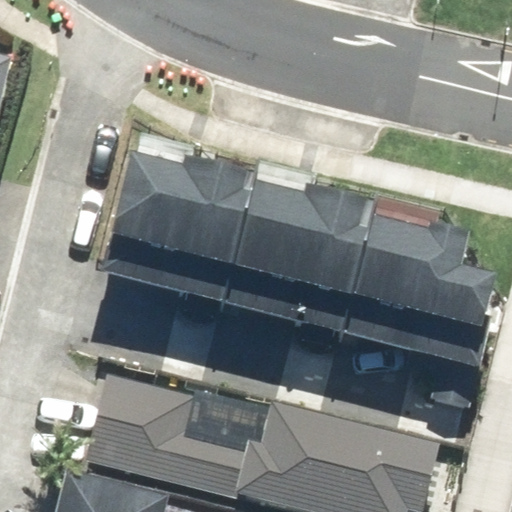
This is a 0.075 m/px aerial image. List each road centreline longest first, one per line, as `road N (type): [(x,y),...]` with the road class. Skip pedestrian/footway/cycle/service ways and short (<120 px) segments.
road 1 (residential): [(0,476),(119,0)]
road 2 (residential): [(166,0),(234,34),(486,95)]
